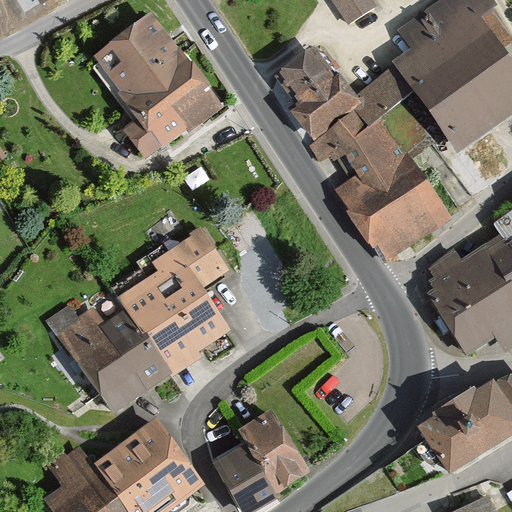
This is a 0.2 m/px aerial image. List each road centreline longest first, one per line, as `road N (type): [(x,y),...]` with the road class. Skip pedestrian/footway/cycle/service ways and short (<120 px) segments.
road 1 (secondary): [(386,288),(195,0)]
road 2 (residential): [(386,288),(286,338),(195,410),(194,447),(227,511)]
road 3 (secondary): [(410,375),(380,448),(302,511)]
road 4 (residential): [(511,187),(386,288)]
road 5 (residential): [(511,454),(398,511)]
